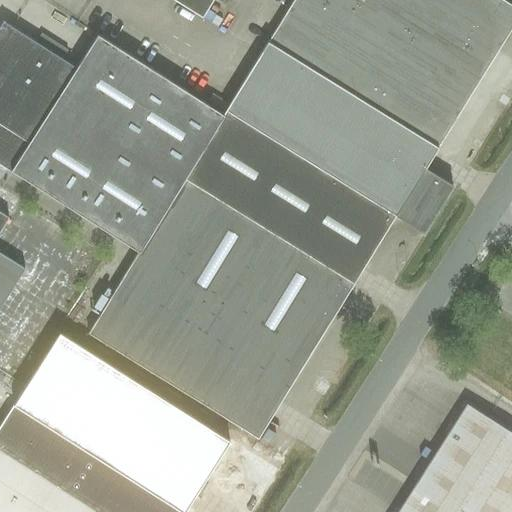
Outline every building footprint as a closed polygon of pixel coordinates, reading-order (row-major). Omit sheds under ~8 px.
[(99,35),(89,51),(78,68),(6,22),(7,22),(6,21),(0,30),(0,163),(12,171),(12,172),(13,172),(14,171),(138,251),(87,333),(257,439),(396,216),(424,233),(454,185),(426,167),(511,29),(511,6),(502,0),(294,0),(223,115),(99,35)] [(176,0),(203,17),(213,0),(176,0)] [(0,253),(0,233),(11,217),(0,210),(0,309),(26,270),(0,253)] [(0,511),(184,511),(229,441),(59,332),(0,426),(0,511)] [(511,511),(511,432),(467,404),(400,509),(398,511),(511,511)]
